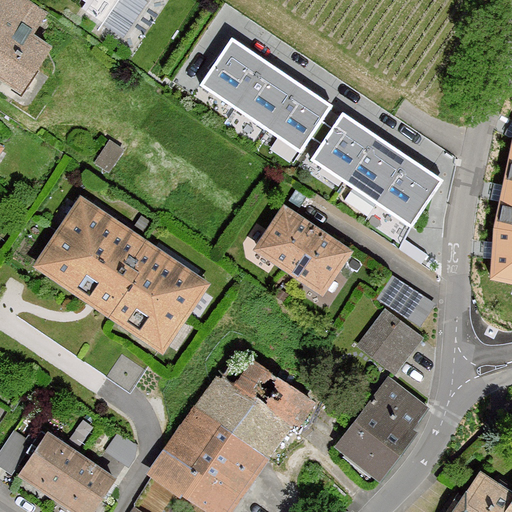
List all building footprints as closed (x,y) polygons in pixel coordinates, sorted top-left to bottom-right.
[(29,0),(0,0),(0,1),(0,16),(29,36),(46,11),(29,0)] [(0,75),(20,89),(47,49),(29,36),(0,16),(0,75)] [(201,86),(235,109),(266,62),(232,39),(201,86)] [(235,109),(269,132),(301,85),(266,62),(235,109)] [(269,132),(301,153),(333,106),(301,85),(269,132)] [(344,113),(311,162),(343,183),(376,134),(344,113)] [(376,134),(343,183),(374,205),(408,156),(376,134)] [(408,156),(374,205),(404,226),(438,177),(408,156)] [(511,162),(505,193),(498,229),(496,250),(495,277),(511,280),(511,162)] [(204,285),(82,204),(40,265),(163,348),(204,285)] [(317,230),(286,208),(259,249),(291,271),(317,230)] [(350,253),(317,230),(291,271),(323,292),(350,253)] [(393,277),(378,300),(421,327),(436,305),(393,277)] [(421,338),(386,312),(361,346),(396,372),(421,338)] [(311,400),(241,351),(223,376),(288,422),(294,426),(311,400)] [(288,422),(223,376),(199,409),(224,426),(265,456),(288,422)] [(427,409),(388,381),(356,422),(362,427),(348,446),(386,475),(415,435),(410,431),(427,409)] [(224,426),(199,409),(169,453),(193,470),(224,426)] [(216,511),(225,511),(265,456),(224,426),(193,470),(169,453),(154,475),(183,495),(187,491),(216,511)] [(119,430),(110,447),(133,459),(142,442),(119,430)] [(57,492),(81,457),(68,447),(65,451),(47,439),(49,436),(43,431),(28,452),(34,456),(25,470),(57,492)] [(112,482),(94,470),(96,467),(81,457),(57,492),(73,502),(75,498),(93,511),(112,482)] [(503,511),(511,500),(511,498),(478,476),(452,511),(503,511)] [(511,511),(511,500),(503,511),(511,511)]
